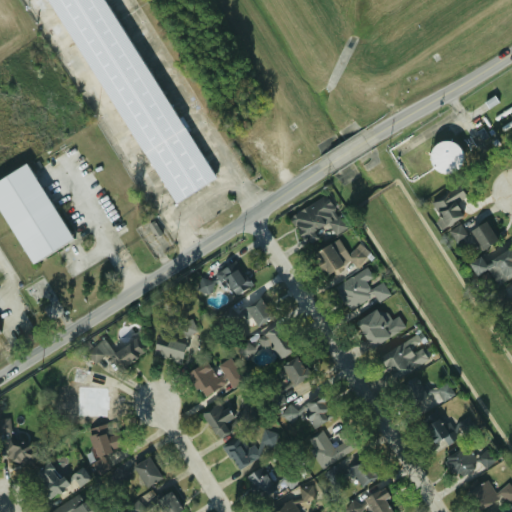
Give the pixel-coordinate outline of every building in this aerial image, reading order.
[(105,0),(50,0),(177,202),(217,177),(105,0)] [(432,172),(454,172),(454,142),(432,142),(432,172)] [(26,163),(0,177),(0,215),(27,264),(69,241),(26,163)] [(463,216),(455,203),(465,197),(458,185),(428,202),(443,227),(463,216)] [(314,232),(325,226),(331,236),(345,228),(325,195),(289,217),(306,244),(317,238),(314,232)] [(496,240),(486,221),(465,232),(461,224),(448,230),(456,244),(463,240),(470,253),(496,240)] [(511,275),(511,255),(503,242),(468,265),(476,276),(486,269),(497,285),(511,275)] [(342,265),(328,243),(310,255),(323,276),(342,265)] [(251,284),(233,260),(215,274),(233,298),(251,284)] [(333,287),(347,311),(372,296),(376,302),(388,295),(379,278),(375,281),(366,267),(333,287)] [(261,326),(271,311),(251,298),(241,314),(261,326)] [(404,328),(396,315),(386,322),(378,308),(355,322),(370,348),(404,328)] [(277,360),(292,351),(278,327),(257,340),(262,349),(269,345),(277,360)] [(186,343),(156,336),(152,355),(182,362),(186,343)] [(144,352),(135,338),(112,353),(103,339),(85,351),(93,364),(108,354),(118,369),(144,352)] [(427,359),(420,347),(412,352),(404,340),(377,357),(393,381),(427,359)] [(291,385),(308,376),(297,356),(280,365),(291,385)] [(218,363),(228,388),(241,383),(231,358),(218,363)] [(221,383),(204,360),(185,375),(202,398),(221,383)] [(398,386),(410,405),(426,396),(414,376),(398,386)] [(452,393),(444,382),(434,389),(441,400),(452,393)] [(78,407),(88,409),(87,414),(105,418),(110,389),(83,384),(78,407)] [(299,406),(312,428),(332,416),(319,394),(299,406)] [(223,424),(233,417),(220,400),(200,414),(218,440),(229,432),(223,424)] [(298,412),(286,404),(277,417),(289,425),(298,412)] [(450,426),(458,438),(477,427),(469,414),(450,426)] [(446,446),(456,439),(439,415),(422,428),(434,444),(441,439),(446,446)] [(0,419),(0,432),(8,432),(8,419),(0,419)] [(89,431),(92,454),(122,451),(121,441),(106,442),(105,429),(89,431)] [(332,447),(321,431),(305,441),(322,468),(353,448),(346,438),(332,447)] [(237,470),(256,455),(240,436),(221,451),(237,470)] [(37,449),(10,438),(3,455),(30,466),(37,449)] [(493,461),(487,450),(473,458),(466,446),(443,460),(454,479),(480,463),(482,467),(493,461)] [(161,478),(147,456),(131,466),(145,488),(161,478)] [(359,487),(376,476),(364,458),(347,469),(359,487)] [(34,475),(45,485),(39,492),(50,502),(68,483),(46,463),(34,475)] [(331,485),(341,474),(330,465),(321,475),(331,485)] [(78,486),(89,479),(81,467),(70,474),(78,486)] [(275,488),(259,467),(243,479),(259,500),(275,488)] [(475,511),(498,499),(488,480),(465,493),(475,511)] [(499,487),(502,500),(511,497),(511,492),(510,484),(499,487)] [(362,499),(371,511),(391,511),(396,509),(381,487),(362,499)] [(152,503),(158,511),(176,511),(181,509),(169,491),(152,503)] [(96,511),(85,492),(50,511),(65,511),(67,511),(96,511)] [(128,508),(130,511),(145,511),(138,502),(128,508)] [(270,511),(295,511),(291,502),(270,511)]
